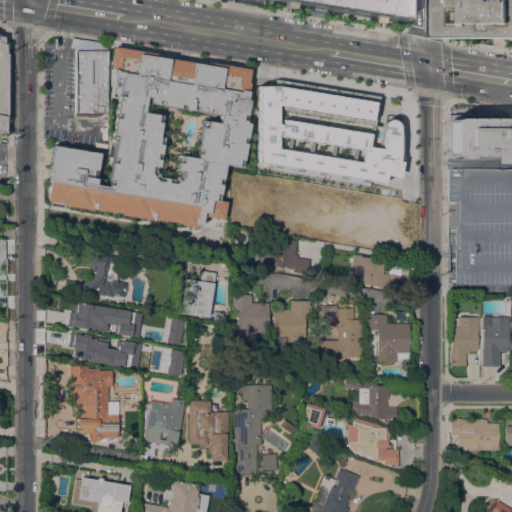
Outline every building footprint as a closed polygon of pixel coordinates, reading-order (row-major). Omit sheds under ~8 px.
[(398,0),(398,11),(398,28),(378,25),(377,28),(367,26),(367,23),(287,10),(287,14),(277,12),(278,8),(261,5),(261,0),(398,0)] [(511,0),(511,37),(454,37),(453,0),(511,0)] [(0,123),(9,31),(0,30),(0,123)] [(106,113),(101,113),(99,116),(74,116),(74,113),(73,113),(73,50),(80,50),(80,40),(106,45),(106,51),(106,113)] [(48,188),(50,182),(48,181),(50,168),(48,168),(52,145),(98,153),(95,171),(92,171),(91,176),(95,177),(93,185),(107,187),(107,185),(111,186),(112,181),(108,180),(111,163),(115,164),(116,158),(112,158),(113,152),(116,135),(112,135),(115,118),(119,119),(119,114),(115,113),(118,96),(123,97),(124,92),(119,91),(122,78),(111,76),(112,69),(110,69),(111,62),(110,61),(112,48),(143,53),(143,54),(205,65),(205,63),(248,70),(246,83),(248,84),(245,100),(248,100),(245,116),(241,115),(240,120),(244,121),(244,122),(248,123),(245,138),(241,138),(240,143),(245,143),(242,160),(238,159),(236,167),(223,165),(223,170),(221,180),(217,179),(216,184),(220,185),(218,194),(215,194),(214,200),(225,202),(222,217),(222,219),(202,216),(200,226),(193,225),(193,227),(179,224),(179,223),(150,218),(150,220),(120,215),(121,213),(92,208),(91,211),(62,206),(62,204),(46,201),(48,188)] [(370,97),(366,115),(365,115),(363,129),(324,122),(324,119),(267,110),(270,94),(282,96),(284,83),(370,97)] [(324,123),(319,154),(271,146),(275,115),(324,123)] [(511,158),(498,158),(498,156),(448,156),(448,115),(465,115),(465,118),(510,117),(510,115),(511,115),(511,158)] [(368,130),(367,138),(351,135),(352,128),(368,130)] [(288,165),(286,178),(264,174),(266,162),(288,165)] [(260,166),(259,175),(252,173),(253,164),(260,166)] [(409,183),(406,199),(339,188),(342,172),(409,183)] [(309,260),(306,274),(292,272),(292,269),(261,263),(264,251),(270,252),(273,237),(295,241),(293,253),(296,254),(295,257),(299,258),(309,260)] [(360,256),(375,259),(375,258),(383,260),(381,273),(384,274),(384,273),(399,276),(397,290),(352,282),(354,270),(348,270),(351,254),(360,256)] [(95,266),(89,264),(90,257),(97,258),(97,255),(122,259),(118,282),(125,283),(123,297),(112,295),(112,296),(93,293),(94,289),(85,295),(62,291),(64,280),(82,284),(94,275),(95,266)] [(207,318),(178,313),(184,279),(198,281),(200,270),(214,273),(207,318)] [(267,332),(254,332),(254,341),(236,341),(236,309),(231,309),(231,294),(250,294),(250,302),(267,302),(267,332)] [(271,309),(289,309),(289,300),(309,300),(310,315),(304,315),(304,347),(284,347),(284,338),(272,338),(271,309)] [(104,331),(104,324),(112,325),(111,334),(135,337),(139,311),(74,303),(72,311),(67,310),(65,326),(104,331)] [(335,305),(335,308),(352,308),(352,319),(361,319),(361,357),(319,357),(319,340),(336,340),(336,320),(317,320),(317,305),(335,305)] [(222,312),(221,319),(212,318),(213,311),(222,312)] [(408,361),(395,360),(395,361),(375,360),(376,329),(364,329),(364,314),(385,314),(385,322),(408,323),(408,361)] [(164,342),(176,344),(181,320),(168,317),(164,342)] [(477,326),(476,326),(476,351),(468,351),(468,353),(464,353),(464,363),(465,363),(465,365),(449,365),(449,364),(449,349),(451,349),(450,318),(457,318),(457,317),(477,317),(477,326)] [(507,323),(507,351),(499,351),(499,366),(493,366),(481,366),(480,323),(481,323),(481,319),(488,319),(488,317),(507,317),(507,323)] [(137,343),(115,340),(114,349),(103,348),(104,343),(92,341),(93,336),(67,333),(65,347),(70,347),(69,359),(134,367),(137,343)] [(180,350),(167,349),(165,374),(178,375),(180,350)] [(92,444),(83,428),(75,428),(76,419),(79,419),(79,417),(78,417),(78,406),(79,406),(79,403),(67,403),(68,365),(85,365),(85,368),(97,368),(97,370),(110,370),(110,386),(106,386),(106,404),(116,404),(116,438),(102,438),(92,444)] [(387,397),(386,397),(386,400),(384,400),(384,407),(395,407),(395,419),(374,419),(374,417),(367,417),(367,415),(360,415),(360,413),(354,413),(354,412),(352,412),(352,410),(343,410),(343,401),(357,401),(357,389),(342,387),(344,376),(365,380),(364,382),(376,384),(376,385),(387,385),(387,397)] [(238,474),(231,474),(231,462),(234,462),(234,460),(234,452),(230,452),(230,429),(231,429),(231,409),(246,409),(246,400),(241,400),(241,391),(236,391),(236,385),(249,385),(249,384),(270,384),(269,416),(261,416),(261,423),(259,423),(259,444),(261,444),(261,454),(274,453),(275,468),(274,468),(274,470),(272,470),(272,468),(262,469),(261,469),(261,474),(238,474)] [(169,404),(170,398),(182,400),(175,445),(142,440),(148,400),(169,404)] [(210,461),(209,461),(209,453),(206,453),(206,446),(209,446),(209,443),(205,443),(205,445),(198,445),(198,443),(187,443),(187,401),(208,401),(208,411),(214,411),(214,412),(226,412),(226,462),(210,462),(210,461)] [(316,428),(304,424),(306,417),(302,415),(302,411),(304,402),(322,408),(316,428)] [(347,448),(347,442),(346,442),(345,424),(351,425),(353,418),(380,426),(380,427),(383,428),(383,426),(387,427),(387,440),(386,440),(386,446),(385,446),(384,448),(397,449),(397,464),(383,464),(383,460),(373,460),(373,458),(365,457),(365,455),(358,455),(358,453),(351,453),(351,450),(347,448)] [(293,426),(288,432),(278,425),(283,419),(293,426)] [(480,449),(480,450),(470,450),(470,443),(471,443),(471,435),(449,434),(449,419),(463,419),(463,421),(471,421),(471,419),(485,419),(485,423),(495,423),(497,423),(497,449),(480,449)] [(511,420),(511,445),(510,445),(510,444),(502,444),(503,428),(502,428),(502,420),(511,420)] [(325,449),(318,457),(303,444),(310,436),(325,449)] [(341,469),(357,477),(350,493),(348,492),(342,506),(346,508),(344,511),(309,511),(320,487),(327,490),(330,485),(334,487),(336,480),(333,479),(337,469),(341,470),(341,469)] [(128,485),(125,503),(119,502),(117,511),(89,511),(89,507),(69,503),(73,479),(80,480),(80,477),(95,480),(96,478),(97,478),(99,477),(100,478),(101,479),(101,481),(128,485)] [(139,511),(141,502),(165,507),(165,505),(165,503),(166,500),(164,500),(164,498),(163,496),(164,494),(165,491),(166,489),(168,490),(170,480),(197,485),(195,492),(208,495),(204,511),(139,511)] [(490,511),(496,501),(511,509),(509,511),(490,511)]
